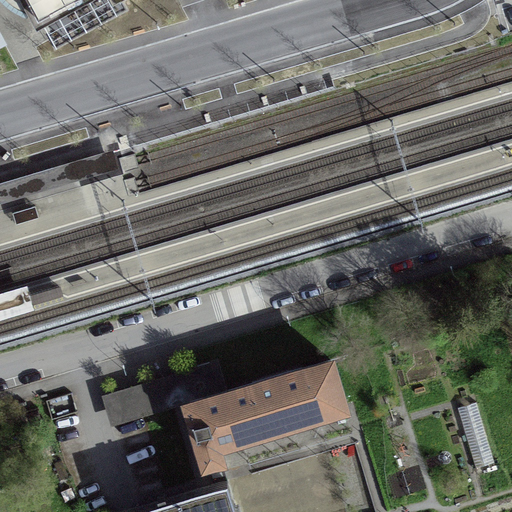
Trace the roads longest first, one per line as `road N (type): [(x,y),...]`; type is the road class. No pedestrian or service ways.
road 1 (residential): [(0,365),(96,346),(511,214)]
road 2 (residential): [(0,115),(393,0)]
